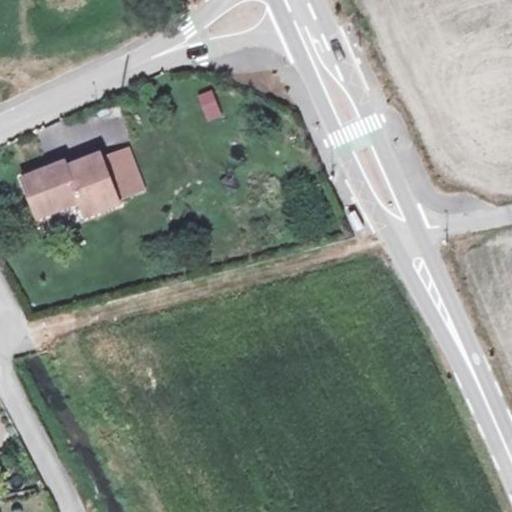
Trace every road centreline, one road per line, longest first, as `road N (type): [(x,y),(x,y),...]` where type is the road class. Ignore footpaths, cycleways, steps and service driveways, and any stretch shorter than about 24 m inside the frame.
road 1 (secondary): [(406,236),(394,177),(311,0)]
road 2 (secondary): [(283,25),(363,193),(406,236)]
road 3 (secondary): [(406,236),(511,459)]
road 4 (residential): [(0,131),(191,40)]
